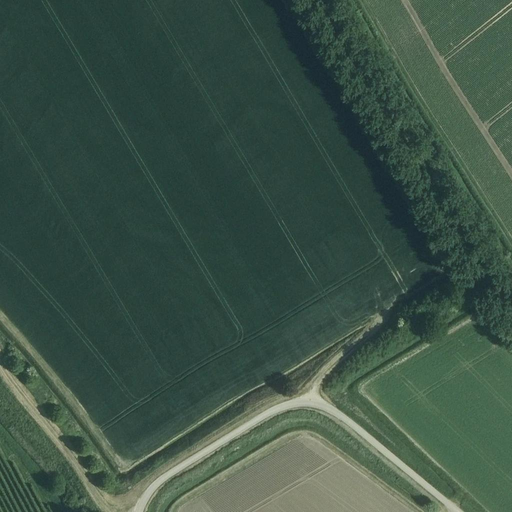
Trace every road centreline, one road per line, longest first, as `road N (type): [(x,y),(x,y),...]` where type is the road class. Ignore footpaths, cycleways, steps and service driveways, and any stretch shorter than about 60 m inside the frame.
road 1 (unclassified): [(139,511),(157,482),(298,402),(328,407),(456,511)]
road 2 (track): [(103,511),(0,372)]
road 3 (track): [(378,304),(381,322),(319,378),(309,402)]
